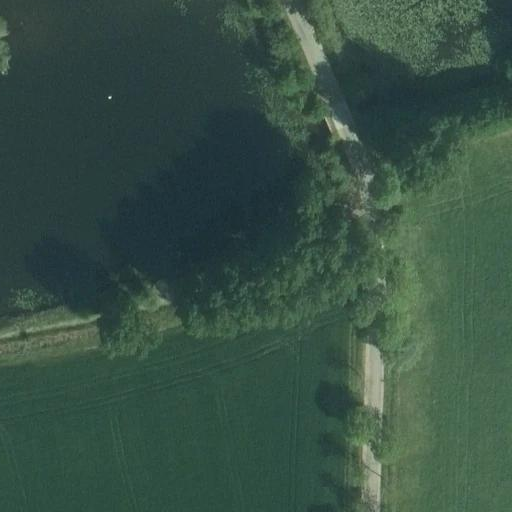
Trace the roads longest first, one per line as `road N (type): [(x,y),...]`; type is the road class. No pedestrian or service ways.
road 1 (unclassified): [(289,0),(369,191),(379,290),(372,511)]
road 2 (track): [(353,148),(511,113)]
